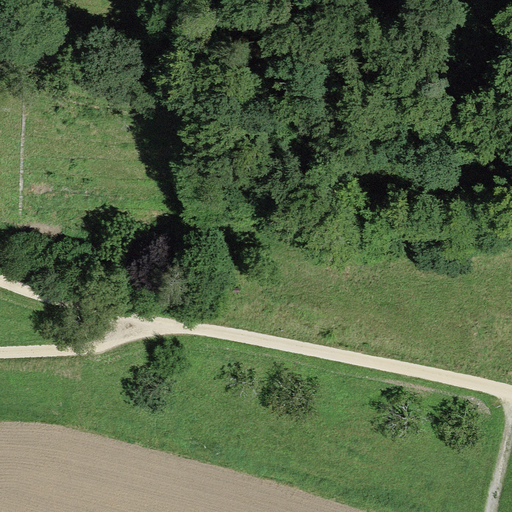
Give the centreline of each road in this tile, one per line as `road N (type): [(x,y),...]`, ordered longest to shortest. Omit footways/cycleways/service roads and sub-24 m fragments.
road 1 (track): [(511,394),(75,306),(0,278)]
road 2 (track): [(0,354),(71,351),(155,323)]
road 3 (track): [(488,511),(511,394)]
